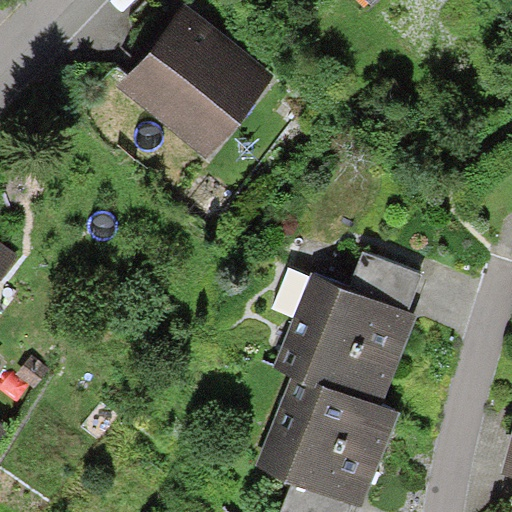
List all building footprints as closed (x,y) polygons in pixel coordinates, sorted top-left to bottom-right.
[(380,0),(354,0),(368,13),(380,0)] [(268,79),(184,12),(120,91),(204,158),(268,79)] [(0,274),(13,260),(0,249),(0,274)] [(270,373),(292,381),(380,413),(413,322),(304,282),(270,373)] [(380,413),(292,381),(259,471),(293,483),(282,511),(346,511),(349,504),(363,509),(396,419),(380,413)] [(511,433),(500,482),(511,485),(511,433)]
